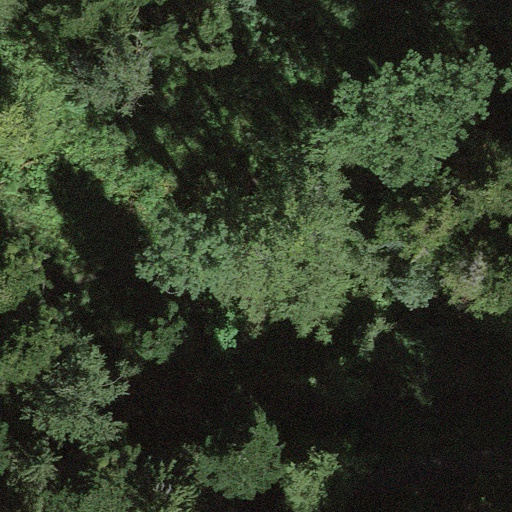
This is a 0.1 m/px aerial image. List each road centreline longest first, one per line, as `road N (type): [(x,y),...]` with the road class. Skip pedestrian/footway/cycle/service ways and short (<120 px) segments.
road 1 (track): [(511,96),(78,275),(0,337)]
road 2 (track): [(189,511),(429,458),(511,453)]
